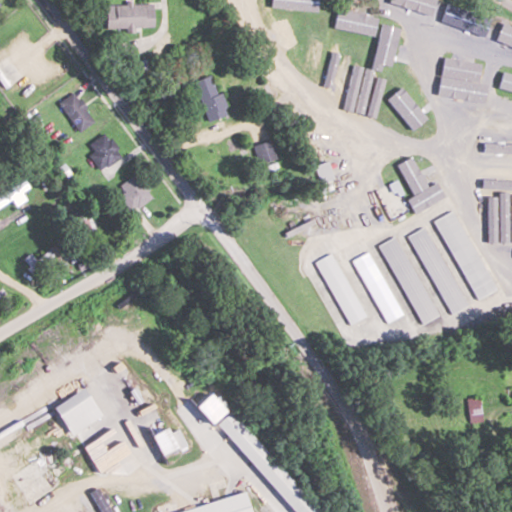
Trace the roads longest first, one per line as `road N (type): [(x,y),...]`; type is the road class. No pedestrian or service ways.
road 1 (residential): [(43,0),(326,378),(353,420),(388,511)]
road 2 (residential): [(244,0),(299,86),(280,115),(165,163)]
road 3 (residential): [(197,205),(115,267),(0,334)]
